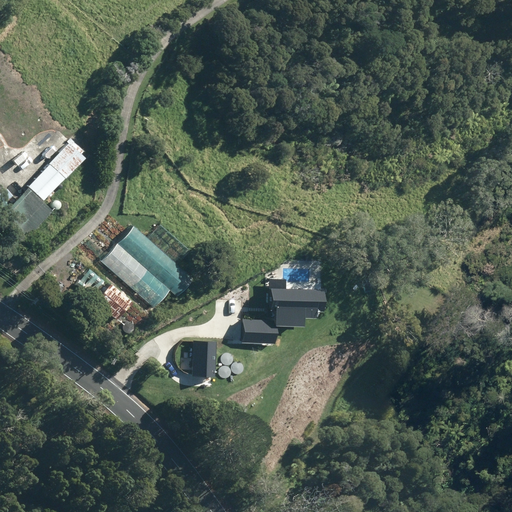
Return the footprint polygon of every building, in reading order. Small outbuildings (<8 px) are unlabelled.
[(82,154),(65,139),(0,209),(0,218),(20,237),(47,208),(39,201),(82,154)] [(149,307),(166,288),(174,295),(190,277),(129,222),(96,260),(149,307)] [(103,279),(87,265),(72,282),(89,296),(103,279)] [(127,301),(106,283),(90,302),(111,320),(127,301)] [(181,347),(173,348),(176,367),(187,366),(186,359),(190,358),(188,341),(180,342),(181,347)] [(230,341),(218,342),(220,363),(242,362),(241,349),(231,349),(230,341)] [(225,386),(213,385),(213,397),(225,398),(225,386)]
